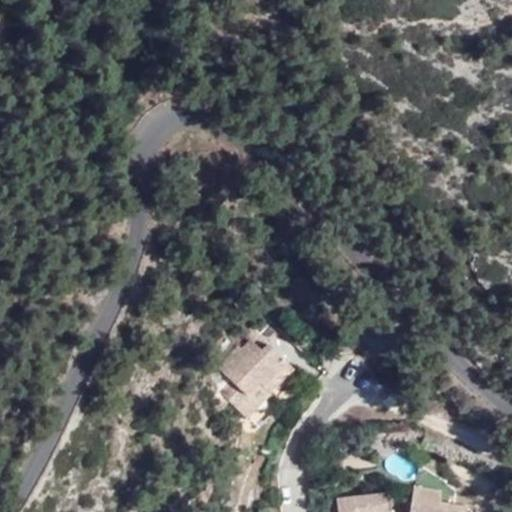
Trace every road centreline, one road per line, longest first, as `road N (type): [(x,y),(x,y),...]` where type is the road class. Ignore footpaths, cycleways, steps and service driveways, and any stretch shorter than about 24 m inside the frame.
road 1 (unclassified): [(6,511),(129,264),(140,230),(145,139),(178,117),(221,124),(246,141),(511,405)]
road 2 (track): [(349,382),(511,450)]
road 3 (residential): [(293,511),(299,433),(349,382)]
